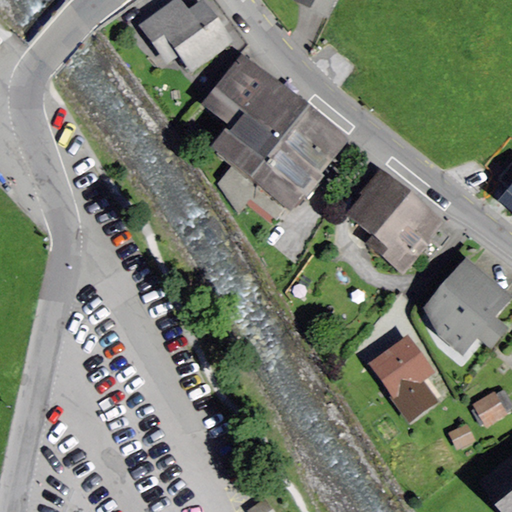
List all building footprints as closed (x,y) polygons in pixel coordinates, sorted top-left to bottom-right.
[(339,0),(294,0),(294,2),(329,19),(339,0)] [(230,46),(203,7),(188,18),(178,4),(142,30),(167,66),(177,59),(188,75),(230,46)] [(289,215),(345,145),(274,89),(242,64),(205,110),(233,133),(214,156),(289,215)] [(438,224),(379,179),(349,219),(376,239),(369,248),(401,272),(438,224)] [(510,302),(468,266),(422,320),(464,355),(510,302)] [(432,377),(408,343),(372,369),(397,404),(411,423),(436,405),(422,385),(432,377)] [(504,415),(494,397),(475,407),(486,426),(504,415)] [(473,443),(466,428),(450,435),(457,450),(473,443)] [(511,511),(511,456),(479,481),(502,511),(511,511)] [(275,511),(265,497),(247,510),(247,511),(275,511)]
